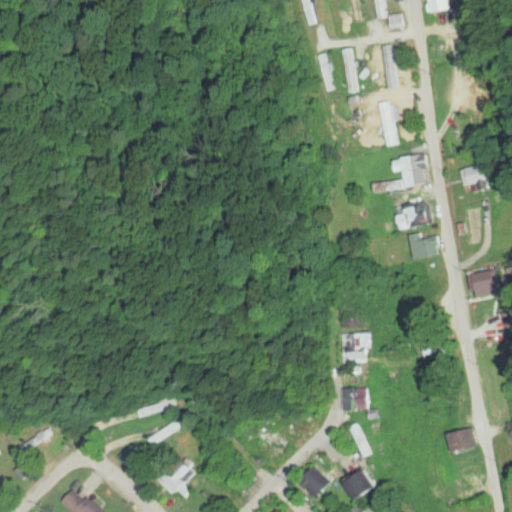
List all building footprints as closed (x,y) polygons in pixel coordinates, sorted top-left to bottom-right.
[(343,363),(373,363),(373,350),(376,350),(376,334),(343,334),(343,363)] [(425,359),(451,353),(447,335),(421,341),(425,359)] [(375,388),(346,388),(346,410),(375,410),(375,388)] [(173,399),(141,411),(144,418),(176,407),(173,399)] [(354,427),(367,460),(377,456),(364,423),(354,427)] [(24,448),(31,456),(55,434),(48,427),(24,448)] [(474,429),(447,434),(450,453),(477,448),(474,429)] [(159,479),(184,502),(192,493),(183,484),(195,471),(184,460),(172,474),(167,470),(159,479)] [(232,475),(247,488),(258,476),(243,463),(232,475)] [(328,485),(337,482),(333,467),(304,475),(311,499),(330,493),(328,485)] [(462,470),(464,489),(473,488),(472,470),(462,470)] [(385,488),(373,471),(353,485),(365,502),(385,488)] [(105,511),(79,487),(61,506),(67,511),(105,511)]
